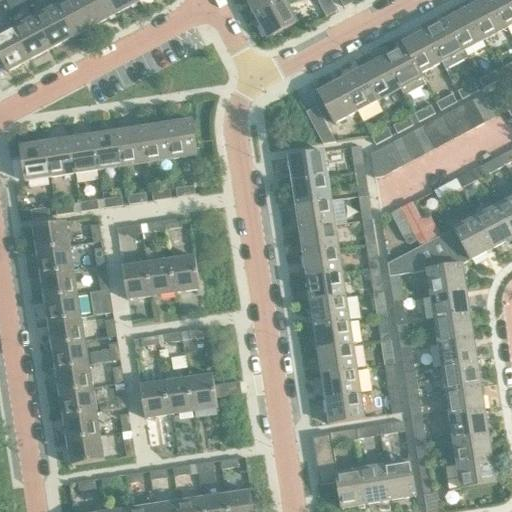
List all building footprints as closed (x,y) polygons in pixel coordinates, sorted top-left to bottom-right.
[(81,0),(73,0),(58,8),(74,39),(96,27),(81,0)] [(81,0),(96,27),(117,16),(108,0),(81,0)] [(108,0),(117,16),(139,4),(136,0),(108,0)] [(245,0),(254,17),(285,1),(284,0),(245,0)] [(336,11),(330,0),(316,0),(326,17),(336,11)] [(490,0),(483,0),(468,9),(484,39),(505,28),(490,0)] [(511,0),(490,0),(505,28),(511,24),(511,0)] [(285,1),(254,17),(266,40),(296,24),(285,1)] [(58,8),(37,20),(53,50),(74,39),(58,8)] [(468,9),(446,20),(462,51),(484,39),(468,9)] [(37,20),(15,31),(31,61),(53,50),(37,20)] [(446,20),(425,31),(441,62),(445,70),(467,59),(462,51),(446,20)] [(31,61),(15,31),(0,39),(0,56),(9,73),(31,61)] [(425,31),(403,43),(419,74),(441,62),(425,31)] [(404,47),(383,58),(400,89),(404,97),(425,85),(419,74),(403,43),(404,47)] [(378,100),(400,89),(383,58),(362,69),(378,100)] [(511,63),(500,69),(505,78),(511,74),(511,63)] [(362,69),(340,80),(357,112),(378,100),(362,69)] [(479,81),(483,89),(499,81),(495,72),(479,81)] [(334,124),(357,112),(340,80),(318,92),(334,124)] [(457,92),(462,101),(477,92),(473,84),(457,92)] [(435,103),(440,112),(456,104),(451,95),(435,103)] [(484,95),(474,100),(486,123),(496,118),(484,95)] [(463,106),(476,129),(486,123),(474,100),(463,106)] [(414,115),(418,123),(434,115),(430,106),(414,115)] [(453,111),(466,134),(476,129),(463,106),(453,111)] [(306,113),(323,145),(336,143),(317,107),(306,113)] [(443,116),(455,140),(466,134),(453,111),(443,116)] [(433,122),(445,145),(455,140),(443,116),(433,122)] [(392,126),(396,135),(413,126),(409,117),(392,126)] [(166,124),(171,159),(196,155),(191,120),(166,124)] [(422,127),(435,150),(445,145),(433,122),(422,127)] [(147,163),(171,159),(166,124),(142,128),(147,163)] [(413,132),(425,155),(435,150),(422,127),(413,132)] [(123,167),(147,163),(142,128),(118,132),(123,167)] [(370,138),(375,146),(391,138),(387,129),(370,138)] [(99,170),(123,167),(118,132),(94,135),(99,170)] [(402,138),(414,161),(425,155),(413,132),(402,138)] [(75,174),(99,170),(94,135),(70,139),(75,174)] [(392,143),(404,167),(414,161),(402,138),(392,143)] [(51,178),(75,174),(70,139),(46,143),(51,178)] [(51,178),(46,143),(21,146),(22,158),(26,181),(51,178)] [(382,149),(394,172),(404,167),(392,143),(382,149)] [(353,174),(363,173),(359,148),(349,150),(353,174)] [(394,172),(382,149),(371,155),(374,179),(383,178),(394,172)] [(511,151),(500,157),(505,167),(511,163),(511,151)] [(288,158),(291,183),(326,178),(322,153),(288,158)] [(483,178),(505,167),(500,157),(478,169),(483,178)] [(22,158),(12,159),(15,183),(26,181),(22,158)] [(472,172),(457,180),(462,190),(477,182),(472,172)] [(363,173),(353,174),(356,198),(367,196),(363,173)] [(330,202),(326,178),(291,183),(295,207),(330,202)] [(462,190),(457,180),(435,192),(440,201),(462,190)] [(176,190),(177,198),(195,196),(194,187),(176,190)] [(152,193),(153,202),(171,199),(170,191),(152,193)] [(128,197),(129,206),(147,203),(146,194),(128,197)] [(367,196),(356,198),(360,223),(371,221),(367,196)] [(104,200),(105,209),(123,207),(121,198),(104,200)] [(511,200),(499,208),(511,232),(511,200)] [(79,204),(81,213),(98,210),(97,201),(79,204)] [(295,207),(299,232),(333,227),(330,202),(295,207)] [(401,209),(432,270),(462,266),(471,261),(455,231),(440,238),(430,217),(420,221),(411,203),(401,209)] [(55,208),(57,216),(74,214),(73,205),(55,208)] [(30,208),(19,209),(21,220),(32,219),(30,211),(30,208)] [(32,219),(32,220),(50,217),(48,208),(30,211),(32,219)] [(511,232),(499,208),(478,219),(494,250),(511,240),(511,232)] [(432,270),(401,209),(390,214),(402,237),(407,247),(417,242),(421,248),(388,265),(390,277),(429,271),(432,270)] [(494,250),(478,219),(455,231),(471,261),(471,262),(494,250)] [(182,228),(181,220),(147,225),(148,233),(182,228)] [(371,221),(360,223),(364,246),(374,245),(371,221)] [(33,228),(37,253),(71,247),(67,223),(33,228)] [(93,244),(102,242),(99,226),(91,227),(93,244)] [(142,235),(141,226),(124,228),(125,237),(142,235)] [(299,232),(303,255),(337,250),(333,227),(299,232)] [(374,245),(364,246),(368,270),(378,268),(374,245)] [(75,271),(71,247),(37,253),(41,276),(75,271)] [(97,267),(105,266),(103,249),(94,250),(97,267)] [(303,255),(306,280),(341,274),(337,250),(303,255)] [(171,261),(175,294),(200,290),(195,257),(171,261)] [(152,297),(175,294),(171,261),(147,264),(152,297)] [(128,301),(152,297),(147,264),(123,268),(128,301)] [(432,270),(429,271),(433,295),(467,290),(463,265),(462,266),(432,270)] [(378,268),(368,270),(371,295),(382,293),(378,268)] [(41,276),(45,300),(79,295),(75,271),(41,276)] [(101,291),(109,290),(107,273),(98,274),(101,291)] [(345,299),(341,274),(306,280),(310,304),(345,299)] [(393,302),(404,300),(400,279),(390,280),(393,302)] [(467,290),(433,295),(436,320),(471,315),(467,290)] [(382,293),(371,295),(375,319),(385,317),(382,293)] [(45,300),(48,324),(82,318),(79,295),(45,300)] [(104,315),(113,314),(110,297),(102,298),(104,315)] [(348,323),(345,299),(310,304),(314,328),(348,323)] [(397,326),(407,324),(404,300),(393,302),(397,326)] [(471,315),(436,320),(440,344),(474,338),(471,315)] [(385,317),(375,319),(379,343),(389,341),(385,317)] [(48,324),(52,347),(86,342),(82,318),(48,324)] [(108,339),(117,337),(114,320),(105,322),(108,339)] [(352,347),(348,323),(314,328),(317,352),(352,347)] [(401,350),(411,348),(407,324),(397,326),(401,350)] [(207,338),(206,329),(189,332),(190,340),(207,338)] [(182,342),(181,333),(164,336),(165,344),(182,342)] [(159,345),(157,337),(141,339),(142,348),(159,345)] [(474,338),(440,344),(444,368),(478,363),(474,338)] [(389,341),(379,343),(382,367),(393,365),(389,341)] [(52,347),(56,371),(90,366),(86,342),(52,347)] [(112,362),(120,361),(118,344),(109,345),(112,362)] [(356,371),(352,347),(317,352),(321,376),(356,371)] [(405,374),(415,372),(411,348),(401,350),(405,374)] [(478,363),(444,368),(448,392),(482,387),(478,363)] [(386,390),(397,389),(393,365),(382,367),(386,390)] [(56,371),(60,395),(94,389),(90,366),(56,371)] [(116,386),(124,385),(121,368),(113,369),(116,386)] [(359,395),(356,371),(321,376),(325,400),(359,395)] [(408,398),(419,396),(415,372),(405,374),(408,398)] [(216,399),(214,387),(213,376),(188,380),(193,413),(218,409),(216,399)] [(170,416),(193,413),(188,380),(165,383),(170,416)] [(145,420),(170,416),(165,383),(140,387),(145,420)] [(214,387),(216,399),(241,395),(239,383),(214,387)] [(482,387),(448,392),(451,416),(486,410),(482,387)] [(60,395),(63,418),(97,413),(94,389),(60,395)] [(397,389),(386,390),(390,416),(400,414),(397,389)] [(119,410),(128,408),(125,392),(116,393),(119,410)] [(363,420),(359,395),(325,400),(329,425),(363,420)] [(412,422),(422,420),(419,396),(408,398),(412,422)] [(486,410),(451,416),(455,440),(489,435),(486,410)] [(63,418),(67,442),(101,436),(97,413),(63,418)] [(123,434),(131,432),(129,415),(120,417),(123,434)] [(416,446),(426,445),(422,420),(412,422),(416,446)] [(379,426),(381,436),(403,433),(402,423),(379,426)] [(354,430),(356,440),(381,436),(379,426),(354,430)] [(320,486),(338,483),(337,476),(338,476),(332,444),(356,440),(354,430),(312,438),(320,486)] [(489,435),(455,440),(459,464),(493,459),(489,435)] [(101,436),(67,442),(71,467),(105,461),(101,436)] [(127,458),(135,456),(132,439),(124,441),(127,458)] [(420,470),(430,469),(426,445),(416,446),(420,470)] [(238,467),(237,459),(220,462),(221,470),(238,467)] [(459,464),(456,464),(460,489),(497,484),(493,459),(459,464)] [(215,471),(214,463),(197,465),(198,473),(215,471)] [(410,464),(386,468),(392,502),(416,498),(410,464)] [(191,475),(190,466),(173,469),(174,477),(191,475)] [(386,468),(361,472),(367,506),(392,502),(386,468)] [(433,488),(430,469),(420,470),(423,490),(433,488)] [(168,478),(166,470),(149,473),(151,481),(168,478)] [(361,472),(338,476),(337,476),(338,483),(342,510),(367,506),(361,472)] [(144,482),(142,474),(125,476),(127,484),(144,482)] [(120,485),(119,477),(102,480),(103,488),(120,485)] [(96,489),(95,481),(78,484),(79,491),(96,489)] [(225,496),(227,511),(252,511),(250,492),(225,496)] [(439,511),(436,492),(423,494),(426,511),(439,511)] [(227,511),(225,496),(202,500),(203,511),(227,511)] [(203,511),(202,500),(178,503),(179,511),(203,511)] [(179,511),(178,503),(155,507),(155,511),(179,511)]
